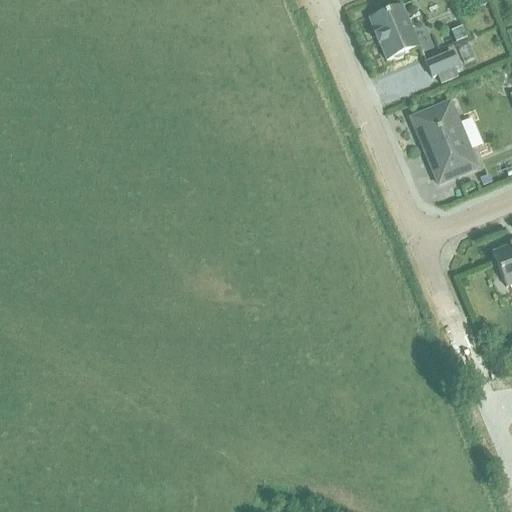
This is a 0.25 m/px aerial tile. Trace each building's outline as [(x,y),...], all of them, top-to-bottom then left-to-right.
[(483,0),(473,0),(477,9),(486,5),(483,0)] [(419,49),(402,8),(369,21),(376,37),(375,38),(379,47),(380,46),(386,62),(393,59),(397,61),(403,58),(404,55),(419,49)] [(458,69),(451,54),(426,65),(432,80),(437,78),(453,71),(458,69)] [(453,71),(437,78),(441,87),(457,80),(453,71)] [(439,187),(477,171),(450,105),(411,121),(426,157),(430,156),(436,170),(432,171),(439,187)] [(475,149),(488,145),(478,117),(466,121),(475,149)] [(488,177),(479,181),(482,189),(491,185),(488,177)] [(492,256),(506,289),(511,286),(511,246),(510,247),(511,248),(492,256)] [(491,401),(511,398),(511,385),(490,388),(491,401)]
